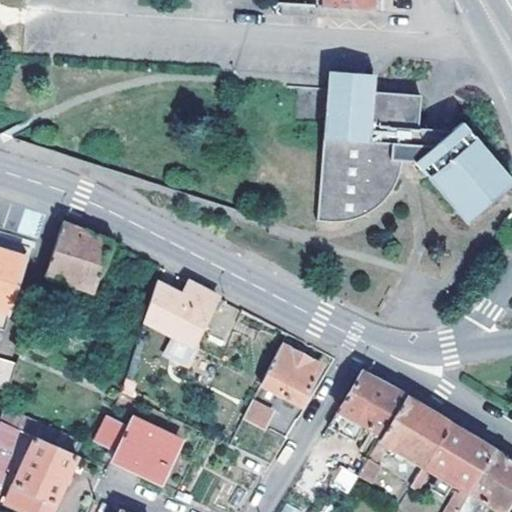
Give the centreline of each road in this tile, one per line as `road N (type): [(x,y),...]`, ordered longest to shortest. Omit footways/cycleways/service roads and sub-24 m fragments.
road 1 (secondary): [(0,170),(79,196),(356,338)]
road 2 (residential): [(356,338),(258,511)]
road 3 (secondary): [(386,353),(511,430)]
